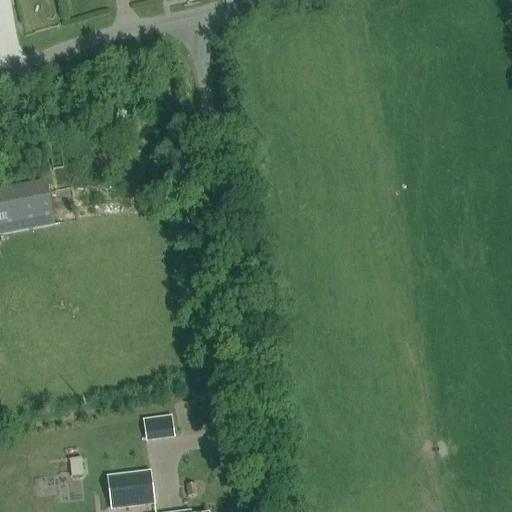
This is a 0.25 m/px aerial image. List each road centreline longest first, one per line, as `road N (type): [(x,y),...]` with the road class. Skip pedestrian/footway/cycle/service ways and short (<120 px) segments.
road 1 (unclassified): [(272,511),(193,15)]
road 2 (unclassified): [(0,76),(63,48),(193,15)]
